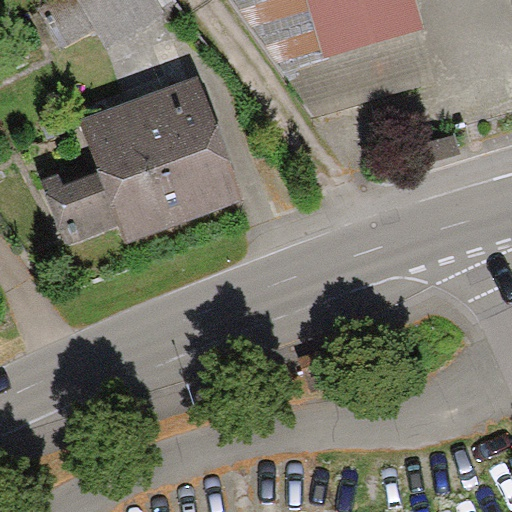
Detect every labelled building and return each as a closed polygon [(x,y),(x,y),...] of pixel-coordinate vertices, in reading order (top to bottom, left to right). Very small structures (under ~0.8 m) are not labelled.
[(33,0),(34,0),(54,33),(91,11),(103,31),(151,1),(150,0),(33,0)] [(322,42),(310,0),(236,0),(275,56),(322,42)] [(310,0),(322,42),(404,20),(398,0),(310,0)] [(99,164),(47,182),(62,225),(116,205),(123,224),(227,187),(188,76),(81,114),(99,164)] [(454,138),(422,148),(428,167),(460,157),(454,138)] [(335,348),(299,359),(305,378),(341,367),(335,348)]
